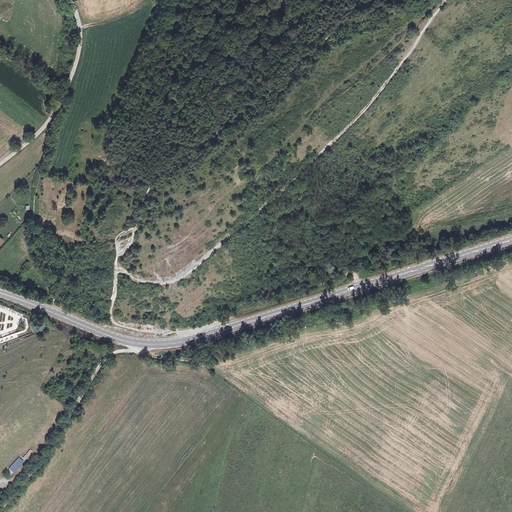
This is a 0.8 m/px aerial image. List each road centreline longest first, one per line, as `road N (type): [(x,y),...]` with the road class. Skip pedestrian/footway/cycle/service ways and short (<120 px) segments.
road 1 (secondary): [(511,240),(176,343),(121,340),(0,293)]
road 2 (track): [(115,275),(119,269),(155,283),(194,267),(373,100),(443,0)]
road 3 (track): [(0,508),(106,357),(142,344)]
road 4 (unclassified): [(70,0),(79,27),(71,77),(42,129),(0,165)]
road 5 (track): [(186,334),(113,322),(115,275)]
